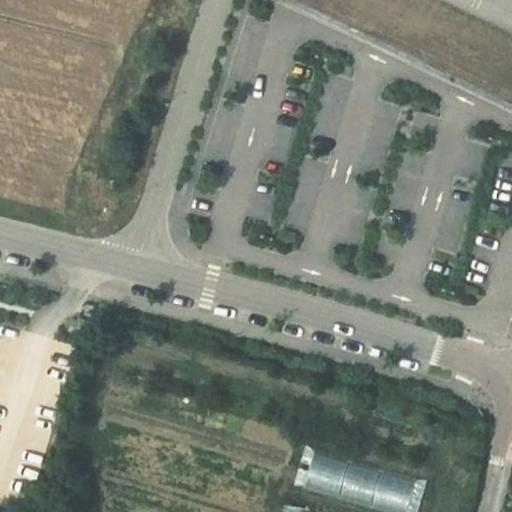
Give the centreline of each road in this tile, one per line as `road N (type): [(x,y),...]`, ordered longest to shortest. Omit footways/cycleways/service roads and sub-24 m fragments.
road 1 (unclassified): [(139,266),(437,346),(511,377)]
road 2 (unclassified): [(219,0),(139,266)]
road 3 (unclassified): [(0,232),(139,266)]
